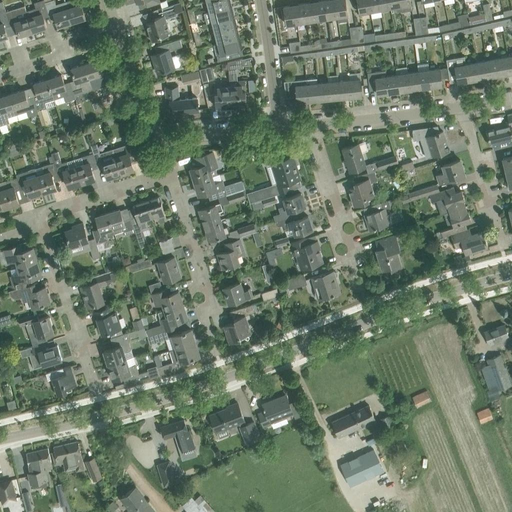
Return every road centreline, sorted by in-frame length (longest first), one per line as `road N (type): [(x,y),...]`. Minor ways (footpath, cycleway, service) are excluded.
road 1 (tertiary): [(0,440),(177,395),(414,303),(511,275)]
road 2 (residential): [(93,388),(40,218)]
road 3 (residential): [(356,290),(309,126)]
road 4 (unclassified): [(462,110),(309,126)]
road 5 (residential): [(209,317),(166,181)]
road 6 (residential): [(502,243),(462,110)]
road 7 (unclassified): [(165,148),(152,146),(133,117),(116,30)]
road 8 (residential): [(0,84),(59,66),(66,50),(116,30)]
road 9 (residential): [(40,218),(166,181)]
road 10 (residential): [(278,127),(262,0)]
